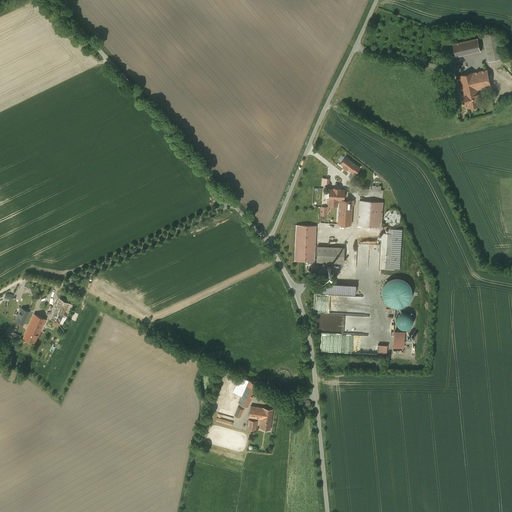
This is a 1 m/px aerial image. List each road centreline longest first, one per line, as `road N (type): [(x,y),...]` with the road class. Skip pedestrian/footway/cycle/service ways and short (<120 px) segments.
road 1 (unclassified): [(53,0),(268,242)]
road 2 (unclassified): [(328,511),(305,324),(268,242)]
road 3 (unclassified): [(268,242),(376,0)]
